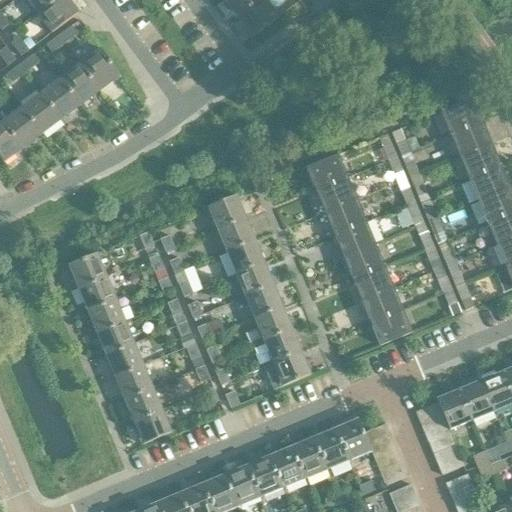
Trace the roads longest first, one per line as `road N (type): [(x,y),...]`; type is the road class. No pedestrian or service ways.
road 1 (residential): [(511,333),(276,427),(237,420),(217,427),(181,468),(76,511)]
road 2 (residential): [(0,208),(185,112)]
road 3 (residential): [(104,0),(185,112)]
